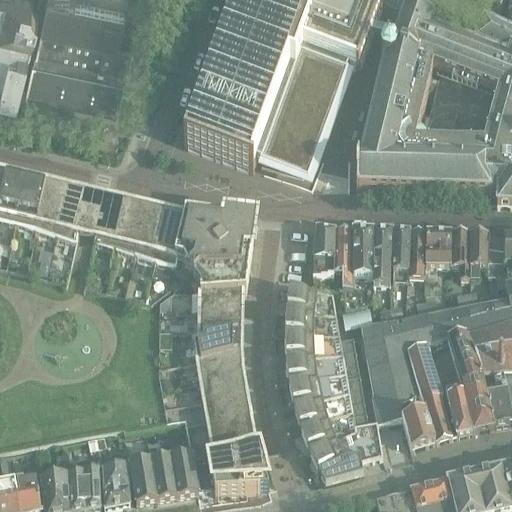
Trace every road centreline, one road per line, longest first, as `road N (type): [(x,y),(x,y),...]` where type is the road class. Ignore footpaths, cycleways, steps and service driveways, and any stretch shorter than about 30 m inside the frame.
road 1 (residential): [(300,511),(511,457)]
road 2 (residential): [(138,190),(209,0)]
road 3 (residential): [(0,156),(138,190)]
road 4 (residential): [(275,214),(138,190)]
